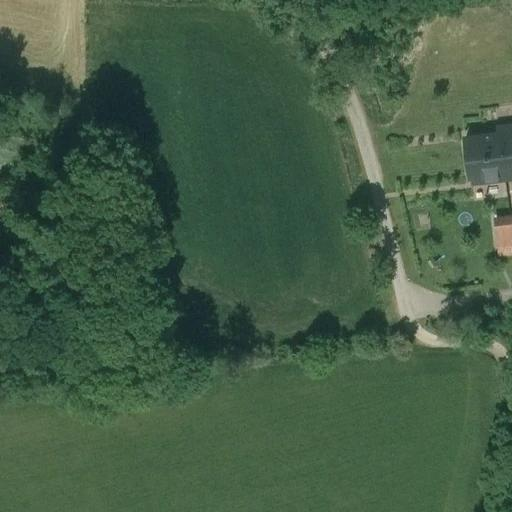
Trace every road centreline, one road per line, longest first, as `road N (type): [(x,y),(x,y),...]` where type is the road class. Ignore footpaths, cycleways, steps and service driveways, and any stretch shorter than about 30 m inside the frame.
road 1 (unclassified): [(407,318),(357,113),(292,0)]
road 2 (track): [(511,374),(496,346),(435,341),(407,318)]
